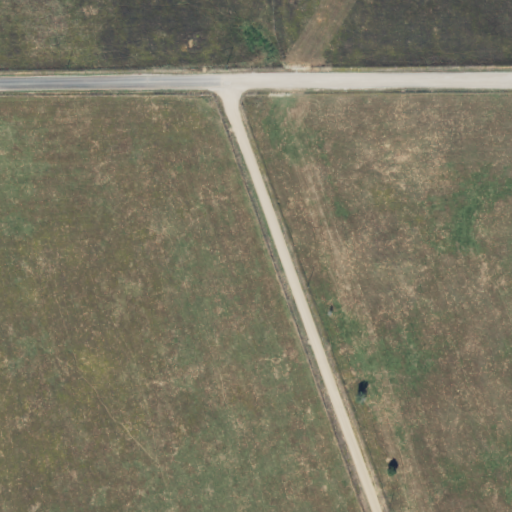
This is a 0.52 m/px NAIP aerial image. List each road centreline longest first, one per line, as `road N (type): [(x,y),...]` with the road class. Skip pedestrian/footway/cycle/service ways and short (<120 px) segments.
road 1 (residential): [(0,82),(511,76)]
road 2 (residential): [(376,511),(221,80)]
